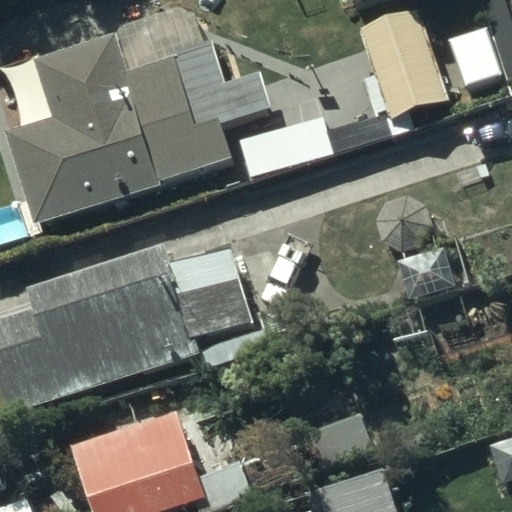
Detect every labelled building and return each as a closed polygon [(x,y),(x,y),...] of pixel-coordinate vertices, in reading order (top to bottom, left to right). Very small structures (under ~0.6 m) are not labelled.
[(387,119),(390,130),(449,110),(419,20),(360,40),(375,85),(364,89),(376,123),(387,119)] [(13,140),(40,234),(166,197),(164,190),(236,168),(225,133),(277,118),(265,79),(230,89),(218,48),(174,61),(175,66),(133,78),(122,43),(38,68),(56,127),(13,140)] [(324,126),(242,151),(252,184),(333,159),(324,126)] [(32,323),(0,332),(0,397),(7,421),(199,364),(194,348),(251,331),(231,262),(173,280),(166,256),(25,299),(32,323)] [(88,511),(184,511),(203,506),(177,431),(73,467),(88,511)] [(312,498),(316,511),(405,511),(394,474),(312,498)]
